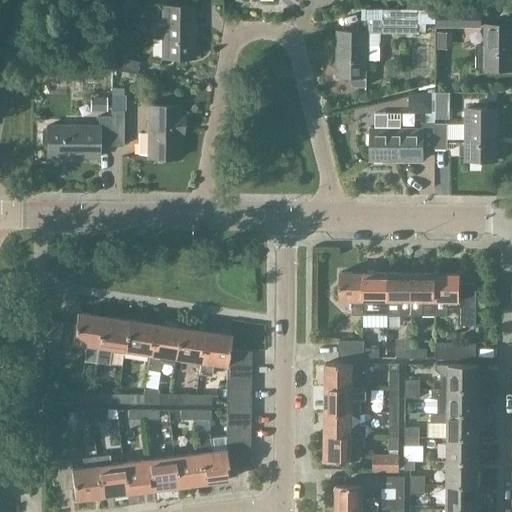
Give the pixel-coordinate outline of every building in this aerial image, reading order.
[(192,57),(192,5),(162,5),(162,57),(192,57)] [(435,11),(382,11),(382,19),(366,19),(365,31),(381,30),(416,31),(416,14),(435,14),(435,11)] [(461,11),(435,11),(435,14),(435,23),(447,23),(480,24),(480,12),(461,11)] [(511,68),(511,64),(511,23),(485,24),(484,45),(475,45),(475,68),(511,68)] [(364,87),(365,31),(337,30),(336,75),(349,75),(349,80),(351,84),(355,87),(364,87)] [(113,56),(111,68),(135,72),(137,60),(113,56)] [(147,104),(147,157),(177,157),(177,132),(181,132),(181,115),(177,114),(177,104),(147,104)] [(497,160),(497,108),(465,107),(465,159),(497,160)] [(110,110),(110,115),(110,145),(121,145),(121,110),(110,110)] [(110,145),(110,115),(97,115),(97,126),(46,125),(46,127),(41,129),(41,140),(45,142),(45,155),(97,156),(97,145),(110,145)] [(434,123),(434,122),(422,122),(422,128),(370,128),(370,158),(422,158),(422,147),(434,147),(434,123)] [(434,123),(434,147),(446,148),(446,122),(434,122),(434,123)] [(364,314),(364,272),(339,271),(339,298),(352,298),(352,313),(364,314)] [(388,299),(388,272),(364,272),(364,314),(375,314),(389,314),(389,299),(388,299)] [(411,272),(388,272),(388,299),(389,299),(389,314),(400,314),(411,314),(411,272)] [(436,314),(436,272),(411,272),(411,314),(436,314)] [(475,323),(475,282),(459,281),(459,272),(436,272),(436,314),(458,315),(457,323),(475,323)] [(74,324),(61,321),(56,354),(70,356),(73,342),(85,343),(83,359),(95,361),(97,345),(98,345),(102,315),(76,311),(74,324)] [(127,319),(102,315),(98,345),(97,345),(95,361),(94,362),(109,364),(112,347),(123,349),(127,319)] [(148,353),(153,322),(127,319),(123,349),(148,353)] [(173,364),(174,357),(179,326),(153,322),(148,353),(146,369),(158,370),(159,362),(173,364)] [(200,360),(204,330),(179,326),(174,357),(200,360)] [(230,334),(204,330),(200,360),(198,374),(210,375),(213,362),(226,364),(226,362),(228,349),(230,334)] [(363,357),(363,348),(363,340),(338,340),(338,356),(363,357)] [(435,341),(435,357),(476,357),(476,341),(435,341)] [(363,357),(378,357),(378,348),(363,348),(363,357)] [(411,357),(411,348),(396,348),(396,357),(411,357)] [(411,357),(426,357),(426,348),(411,348),(411,357)] [(250,362),(250,351),(250,349),(228,349),(226,362),(250,362)] [(250,375),(250,362),(226,362),(226,364),(226,375),(250,375)] [(351,387),(352,364),(352,363),(325,362),(325,387),(351,387)] [(435,364),(435,369),(440,374),(442,374),(441,388),(479,388),(479,365),(479,364),(435,364)] [(399,388),(399,373),(389,373),(389,387),(399,388)] [(250,387),(250,375),(226,375),(226,387),(250,387)] [(405,388),(419,388),(419,380),(405,379),(405,388)] [(250,400),(250,387),(226,387),(226,399),(250,400)] [(366,387),(351,387),(325,387),(325,410),(360,411),(360,399),(366,399),(366,387)] [(398,411),(399,388),(389,387),(389,411),(398,411)] [(167,402),(168,393),(158,393),(158,388),(143,388),(142,393),(142,402),(167,402)] [(419,397),(419,388),(405,388),(405,397),(419,397)] [(441,388),(431,388),(431,398),(437,399),(437,412),(478,412),(479,388),(441,388)] [(90,401),(90,392),(76,392),(75,401),(90,401)] [(116,392),(106,392),(90,392),(90,401),(115,402),(116,392)] [(142,393),(127,392),(116,392),(115,402),(142,402),(142,393)] [(194,393),(179,393),(168,393),(167,402),(194,403),(194,393)] [(194,403),(209,403),(210,394),(194,393),(194,403)] [(250,412),(250,400),(226,399),(225,412),(250,412)] [(90,417),(90,407),(75,407),(75,417),(90,417)] [(105,417),(105,408),(90,407),(90,417),(105,417)] [(142,418),(142,408),(127,408),(127,417),(142,418)] [(157,418),(157,408),(142,408),(142,418),(157,418)] [(194,418),(194,409),(179,409),(179,418),(194,418)] [(209,418),(209,409),(194,409),(194,418),(209,418)] [(359,424),(360,411),(325,410),(324,435),(365,435),(366,435),(367,424),(359,424)] [(398,420),(398,411),(389,411),(389,435),(398,435),(398,420)] [(249,425),(250,412),(225,412),(225,424),(249,425)] [(478,436),(478,412),(437,412),(437,413),(431,413),(431,422),(447,422),(447,436),(478,436)] [(249,437),(249,425),(225,424),(225,435),(225,436),(249,437)] [(404,436),(419,436),(419,427),(404,427),(404,436)] [(225,436),(225,435),(209,437),(209,433),(196,434),(199,451),(203,482),(229,478),(227,463),(225,449),(225,448),(225,436)] [(365,445),(365,435),(324,435),(324,459),(356,459),(360,452),(360,445),(365,445)] [(398,450),(398,435),(389,435),(389,450),(398,450)] [(249,450),(249,437),(225,436),(225,448),(225,449),(249,450)] [(419,446),(419,436),(404,436),(404,445),(419,446)] [(446,460),(478,460),(478,436),(447,436),(446,460)] [(249,463),(249,450),(225,449),(227,463),(249,463)] [(177,485),(203,482),(199,451),(173,454),(177,485)] [(372,453),(372,470),(372,472),(398,472),(399,454),(372,453)] [(101,495),(126,492),(122,461),(110,462),(109,454),(95,455),(101,495)] [(152,488),(177,485),(173,454),(148,458),(152,488)] [(74,498),(101,495),(95,455),(82,457),(83,466),(70,468),(69,458),(57,460),(61,488),(73,487),(74,498)] [(126,492),(152,488),(148,458),(122,461),(126,492)] [(477,484),(478,460),(446,460),(446,484),(477,484)] [(410,484),(424,484),(424,475),(410,475),(410,484)] [(404,476),(381,476),(381,489),(394,489),(394,494),(394,509),(403,509),(403,494),(404,476)] [(363,484),(336,484),(336,508),(362,509),(377,509),(377,498),(362,497),(363,484)] [(424,493),(424,484),(410,484),(410,492),(424,493)] [(477,508),(477,484),(446,484),(446,508),(477,508)]
